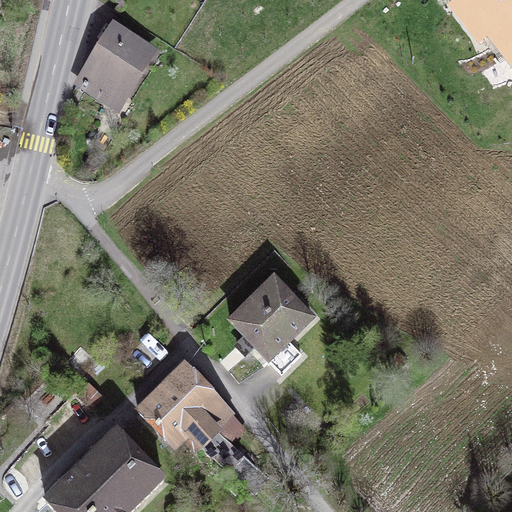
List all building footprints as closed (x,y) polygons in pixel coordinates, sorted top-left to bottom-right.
[(481,43),(511,78),(511,0),(449,0),(440,8),(475,48),(481,43)] [(74,92),(120,116),(154,54),(108,29),(74,92)] [(215,326),(257,369),(302,324),(260,281),(215,326)] [(193,376),(148,422),(176,450),(186,439),(209,461),(230,439),(219,427),(232,413),(193,376)] [(34,509),(36,511),(121,511),(153,481),(108,436),(34,509)]
